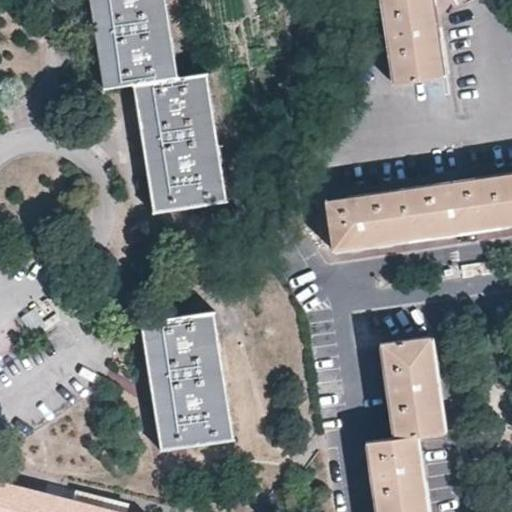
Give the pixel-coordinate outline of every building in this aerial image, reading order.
[(178,76),(166,0),(89,0),(103,88),(133,84),(153,213),(228,200),(208,72),(178,76)] [(380,0),(393,83),(443,76),(432,0),(380,0)] [(511,171),(325,199),(332,249),(511,222),(511,171)] [(235,439),(215,310),(140,321),(160,450),(235,439)] [(426,511),(416,435),(444,431),(430,335),(380,342),(393,437),(366,441),(375,511),(426,511)] [(124,511),(0,479),(0,511),(124,511)]
